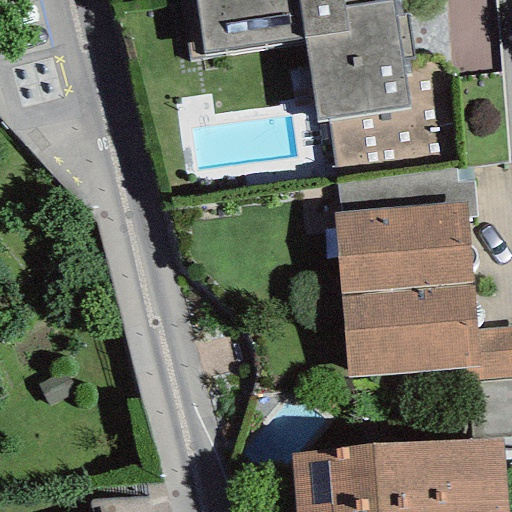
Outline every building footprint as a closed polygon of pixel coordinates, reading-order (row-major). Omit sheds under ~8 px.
[(316,121),(409,109),(402,62),(414,60),(408,14),(396,16),(393,0),(387,0),(370,2),(369,0),(196,0),(204,52),(305,38),(316,121)] [(333,213),(338,297),(472,282),(466,201),(333,213)] [(477,330),(472,282),(338,297),(345,380),(477,370),(481,370),(477,330)] [(511,378),(511,327),(477,330),(481,370),(477,370),(477,381),(511,378)] [(290,456),(294,511),(507,511),(502,438),(290,456)]
